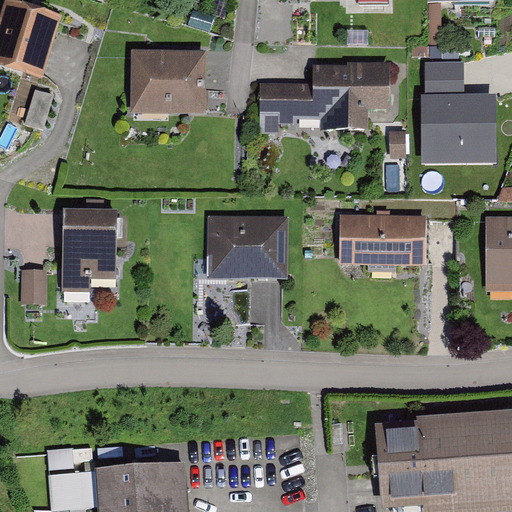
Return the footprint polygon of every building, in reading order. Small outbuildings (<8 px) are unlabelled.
[(62,18),(5,1),(0,16),(0,70),(43,83),(62,18)] [(209,56),(132,56),(132,112),(209,112),(209,56)] [(423,63),(427,167),(499,164),(496,93),(467,94),(465,62),(423,63)] [(280,137),(280,127),(298,127),(298,122),(321,122),(321,133),(369,133),(369,115),(390,115),(391,66),(348,66),(348,69),(313,69),(313,87),(260,87),(260,137),(280,137)] [(36,93),(25,128),(44,134),(55,98),(36,93)] [(390,135),(390,162),(407,161),(406,134),(390,135)] [(119,216),(65,216),(65,290),(94,290),(94,275),(119,275),(119,216)] [(340,268),(426,270),(427,220),(341,218),(340,268)] [(208,219),(207,283),(288,284),(289,220),(208,219)] [(511,222),(489,223),(490,293),(511,292),(511,222)] [(49,274),(24,273),(23,307),(48,308),(49,274)] [(497,511),(511,511),(511,413),(380,422),(385,511),(497,511)] [(192,511),(190,467),(92,474),(94,511),(192,511)] [(94,511),(92,474),(52,477),(55,511),(94,511)]
